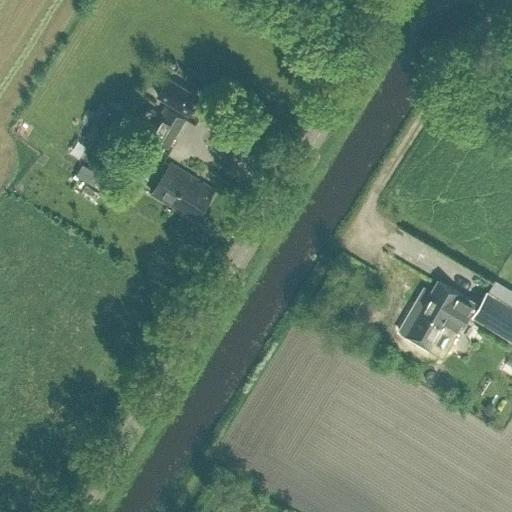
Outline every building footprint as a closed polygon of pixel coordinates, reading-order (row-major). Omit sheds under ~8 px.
[(189,114),(201,95),(168,75),(156,95),(189,114)] [(169,148),(187,118),(164,105),(147,134),(169,148)] [(129,112),(124,121),(134,128),(140,119),(129,112)] [(76,174),(88,181),(94,171),(82,163),(76,174)] [(196,219),(214,190),(171,164),(153,193),(196,219)] [(380,306),(400,314),(411,287),(391,279),(380,306)] [(476,302),(438,280),(429,294),(424,291),(415,306),(458,331),(476,302)] [(511,305),(488,290),(472,315),(511,339),(511,305)] [(225,511),(227,509),(215,502),(208,511),(225,511)]
